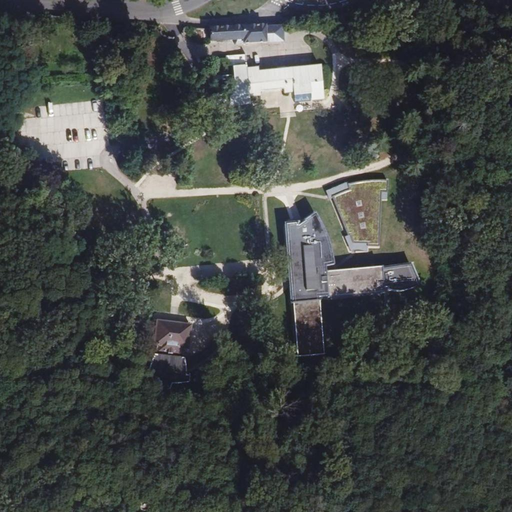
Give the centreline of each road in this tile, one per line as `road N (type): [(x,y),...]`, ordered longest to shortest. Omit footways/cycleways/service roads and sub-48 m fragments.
road 1 (track): [(0,110),(151,194),(259,190),(303,206)]
road 2 (secondary): [(32,0),(157,10),(190,0)]
